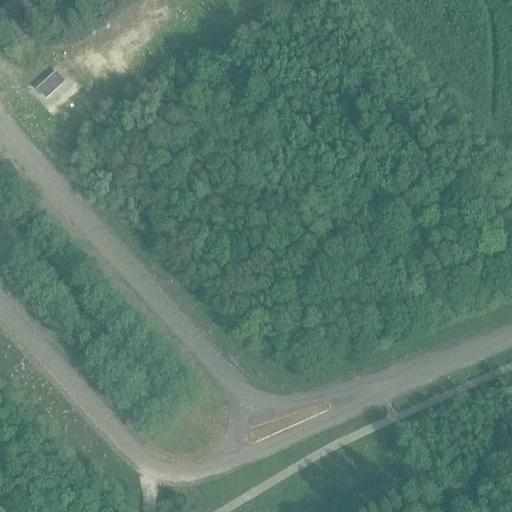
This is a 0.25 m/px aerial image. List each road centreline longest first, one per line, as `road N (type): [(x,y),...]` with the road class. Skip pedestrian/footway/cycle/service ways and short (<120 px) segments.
road 1 (unclassified): [(241,407),(232,383),(0,127)]
road 2 (unclassified): [(0,303),(142,456),(161,469),(205,468)]
road 3 (unclassified): [(205,468),(318,423),(361,395)]
road 4 (unclassified): [(361,395),(511,336)]
road 5 (unclassified): [(361,395),(241,407)]
